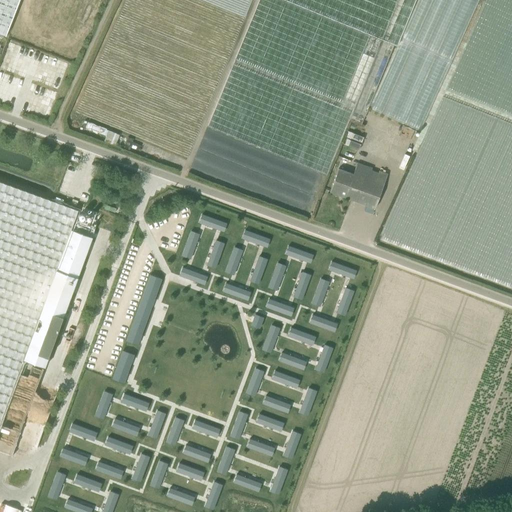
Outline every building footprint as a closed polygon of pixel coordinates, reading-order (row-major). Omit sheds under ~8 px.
[(19,0),(0,0),(0,33),(6,36),(19,0)] [(259,0),(207,126),(326,175),(349,120),(360,125),(414,0),(259,0)] [(107,135),(106,139),(116,143),(119,134),(88,122),(86,127),(107,135)] [(353,133),(348,145),(358,149),(363,137),(353,133)] [(338,168),(338,169),(329,192),(375,209),(387,173),(379,170),(378,173),(371,170),(372,168),(357,162),(353,174),(338,168)] [(0,423),(78,211),(0,182),(0,423)] [(203,213),(199,222),(225,232),(228,223),(203,213)] [(246,229),(242,238),(268,248),(272,239),(246,229)] [(187,231),(178,256),(186,259),(196,235),(187,231)] [(217,242),(208,267),(216,270),(225,245),(217,242)] [(290,246),(287,255),(313,264),(316,256),(290,246)] [(230,247),(221,272),(230,275),(239,250),(230,247)] [(259,257),(250,282),(260,285),(268,260),(259,257)] [(275,262),(266,287),(276,291),(285,266),(275,262)] [(333,262),(330,270),(355,280),(358,271),(333,262)] [(182,268),(179,276),(206,286),(209,278),(182,268)] [(302,274),(294,299),(303,303),(312,278),(302,274)] [(137,345),(161,279),(150,275),(126,341),(137,345)] [(318,280),(309,305),(318,308),(327,283),(318,280)] [(225,283),(222,291),(249,301),(252,293),(225,283)] [(346,290),(337,315),(345,319),(354,293),(346,290)] [(268,299),(265,307),(292,317),(295,308),(268,299)] [(263,317),(255,314),(251,326),(259,329),(263,317)] [(313,317),(310,325),(336,334),(339,326),(313,317)] [(272,327),(262,352),(271,356),(281,330),(272,327)] [(293,328),(290,337),(313,345),(317,336),(293,328)] [(324,347),(315,372),(326,376),(335,351),(324,347)] [(134,355),(122,351),(112,379),(123,383),(134,355)] [(283,355),(280,363),(304,372),(307,364),(283,355)] [(255,370),(245,397),(255,401),(265,373),(255,370)] [(276,372),(273,380),(297,389),(300,381),(276,372)] [(308,390),(298,417),(309,421),(319,393),(308,390)] [(105,392),(95,417),(103,420),(113,395),(105,392)] [(124,393),(120,402),(146,412),(149,402),(124,393)] [(267,398),(264,406),(288,415),(291,407),(267,398)] [(239,411),(230,437),(238,440),(248,414),(239,411)] [(157,412),(148,437),(158,441),(167,416),(157,412)] [(260,414),(257,423),(281,432),(285,423),(260,414)] [(114,419),(111,427),(136,437),(139,429),(114,419)] [(174,419),(165,444),(174,448),(184,422),(174,419)] [(194,420),(191,428),(218,437),(220,430),(194,420)] [(73,425),(70,434),(95,443),(98,434),(73,425)] [(292,433),(282,460),(292,463),(302,437),(292,433)] [(109,438),(106,447),(131,457),(134,448),(109,438)] [(251,441),(248,449),(272,458),(275,450),(251,441)] [(184,446),(182,454),(208,463),(210,456),(184,446)] [(226,446),(216,472),(225,476),(235,450),(226,446)] [(63,450),(60,459),(85,468),(89,459),(63,450)] [(141,456),(132,480),(142,484),(151,459),(141,456)] [(159,462),(149,486),(159,490),(168,466),(159,462)] [(100,464),(96,472),(122,482),(125,473),(100,464)] [(178,464),(176,470),(202,480),(204,473),(178,464)] [(279,469),(270,493),(279,497),(288,473),(279,469)] [(57,473),(47,497),(56,501),(66,477),(57,473)] [(77,476),(74,484),(99,493),(102,485),(77,476)] [(238,477),(235,485),(259,494),(262,486),(238,477)] [(214,483),(205,508),(213,511),(214,511),(224,487),(214,483)] [(171,491),(168,499),(194,508),(197,500),(171,491)] [(110,494),(102,511),(113,511),(119,497),(110,494)] [(68,500),(65,509),(73,511),(92,511),(93,510),(68,500)]
